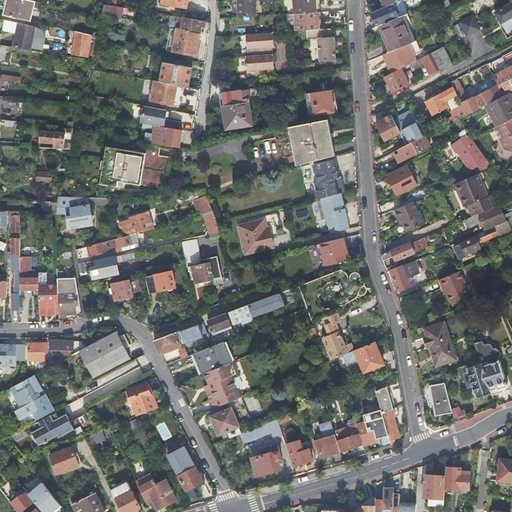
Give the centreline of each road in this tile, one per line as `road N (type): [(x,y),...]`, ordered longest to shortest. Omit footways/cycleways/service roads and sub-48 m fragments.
road 1 (residential): [(352,0),(365,260),(395,333),(423,452)]
road 2 (residential): [(0,330),(106,320),(141,334),(235,509)]
road 3 (residential): [(235,509),(423,452)]
